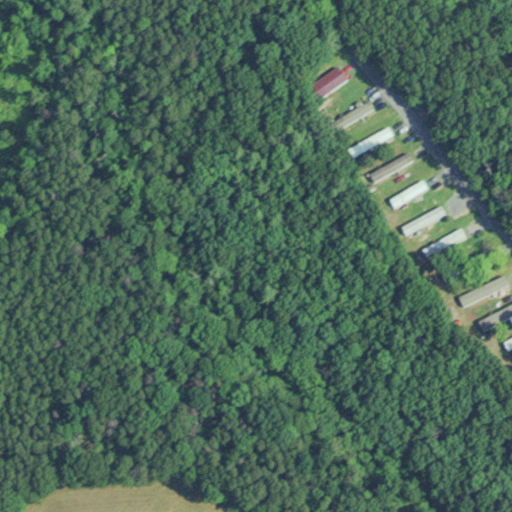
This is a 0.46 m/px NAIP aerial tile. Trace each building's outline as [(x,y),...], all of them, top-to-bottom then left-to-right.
[(348,80),(340,66),(316,79),(325,94),(348,80)] [(338,129),(375,108),(370,100),(333,120),(338,129)] [(348,144),(352,154),(394,136),(390,127),(348,144)] [(414,158),(409,150),(368,173),(373,181),(414,158)] [(430,188),(425,178),(388,198),(393,207),(430,188)] [(405,234),(448,215),(443,205),(400,224),(405,234)] [(468,239),(464,228),(420,245),(424,256),(468,239)]
